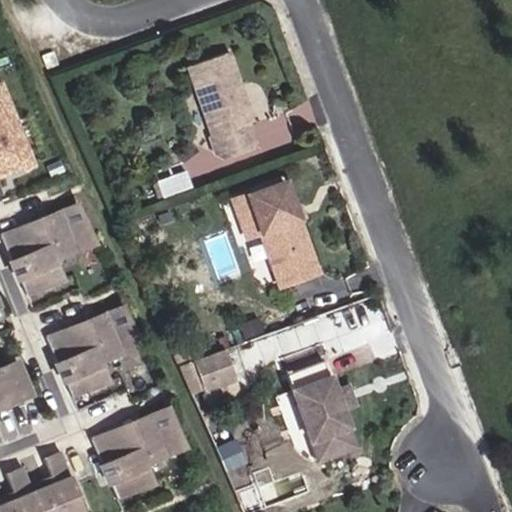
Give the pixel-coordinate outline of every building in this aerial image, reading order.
[(52,74),(64,69),(58,58),(47,63),(52,74)] [(252,128),(255,127),(246,99),(242,101),(240,94),(244,92),(231,58),(188,73),(213,141),(209,143),(216,160),(226,166),(261,153),(252,128)] [(0,80),(0,175),(36,164),(8,78),(0,80)] [(190,194),(184,179),(156,189),(162,205),(190,194)] [(51,239),(89,224),(72,185),(0,214),(0,227),(20,273),(59,258),(51,239)] [(300,225),(297,227),(293,220),(297,218),(287,189),(232,209),(240,229),(256,223),(263,241),(282,295),(321,280),(300,225)] [(300,225),(305,223),(302,216),(297,218),(293,220),(297,227),(300,225)] [(247,248),(263,241),(256,223),(240,229),(247,248)] [(96,342),(134,327),(117,288),(40,319),(65,376),(104,361),(96,342)] [(264,339),(260,326),(242,332),(247,345),(264,339)] [(371,351),(396,336),(393,330),(368,346),(371,351)] [(183,352),(173,355),(181,374),(190,371),(183,352)] [(237,386),(226,357),(190,371),(181,374),(194,402),(237,386)] [(326,369),(288,383),(294,398),(319,464),(357,449),(344,417),(338,402),(338,399),(326,369)] [(140,443),(178,428),(161,389),(84,420),(109,477),(148,462),(140,443)] [(356,412),(350,395),(338,399),(338,402),(344,417),(356,412)] [(0,511),(22,511),(66,495),(42,433),(24,440),(34,464),(14,473),(4,448),(0,450),(0,511)]
